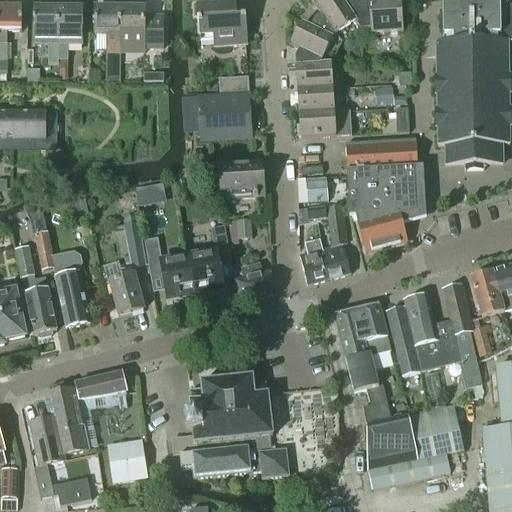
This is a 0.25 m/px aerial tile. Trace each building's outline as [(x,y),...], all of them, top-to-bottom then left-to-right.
[(301,26),(290,49),(298,53),(295,60),(295,70),(330,68),(320,68),(319,66),(332,40),(353,26),(354,25),(342,4),(343,4),(342,3),(340,0),(327,0),(315,9),(321,17),(313,23),(309,30),(301,26)] [(343,4),(342,4),(354,25),(353,26),(358,33),(369,32),(370,37),(402,35),(400,0),(384,1),(383,0),(369,0),(370,2),(343,4)] [(235,7),(196,10),(198,44),(211,43),(212,50),(246,47),(244,20),(236,21),(235,7)] [(20,9),(0,9),(0,76),(5,76),(5,34),(20,34),(20,9)] [(58,9),(33,9),(33,46),(48,46),(47,66),(48,66),(57,66),(58,66),(58,62),(58,9)] [(82,10),(58,9),(58,62),(66,62),(67,62),(67,58),(69,58),(69,53),(67,53),(67,47),(82,47),(82,10)] [(511,9),(443,11),(444,36),(444,48),(509,46),(509,55),(511,54),(511,9)] [(94,10),(93,37),(95,37),(95,54),(105,54),(105,55),(109,55),(109,64),(118,65),(118,55),(118,48),(118,10),(94,10)] [(143,11),(118,10),(118,48),(142,48),(142,56),(143,56),(143,51),(162,51),(163,19),(143,19),(143,11)] [(444,48),(436,48),(436,65),(437,81),(436,81),(436,100),(437,100),(438,114),(437,114),(437,132),(438,132),(438,149),(446,149),(446,151),(446,168),(464,168),(484,167),(505,167),(505,151),(505,147),(511,147),(511,131),(511,130),(511,126),(511,112),(510,98),(511,98),(511,79),(510,79),(510,69),(509,55),(509,46),(444,48)] [(330,68),(295,70),(297,94),(332,92),(330,68)] [(410,75),(398,76),(399,88),(411,87),(410,75)] [(162,76),(154,76),(154,84),(162,85),(162,76)] [(247,80),(217,82),(219,99),(248,97),(247,80)] [(390,90),(374,91),(375,107),(406,105),(405,99),(390,100),(390,90)] [(332,92),(297,94),(298,118),(333,115),(332,92)] [(219,99),(195,101),(198,146),(251,142),(248,97),(219,99)] [(407,112),(395,112),(395,124),(407,124),(407,112)] [(299,129),(296,129),(297,140),(300,140),(300,142),(335,140),(351,139),(349,114),(333,115),(298,118),(299,129)] [(45,116),(0,115),(0,151),(32,151),(32,142),(45,143),(45,117),(48,117),(48,116),(45,116)] [(407,124),(395,124),(396,136),(408,136),(407,124)] [(408,143),(345,147),(346,174),(352,174),(416,170),(415,153),(415,143),(408,143)] [(260,166),(217,169),(219,203),(263,199),(260,166)] [(352,174),(346,174),(346,180),(347,186),(383,184),(389,206),(397,205),(398,220),(399,220),(400,222),(401,227),(402,228),(425,222),(422,170),(416,170),(352,174)] [(383,184),(347,186),(348,219),(354,218),(364,256),(405,245),(406,244),(402,228),(401,227),(400,222),(399,220),(398,220),(397,205),(389,206),(383,184)] [(321,187),(305,188),(306,207),(322,206),(321,187)] [(146,190),(135,192),(137,208),(149,206),(146,190)] [(78,199),(63,202),(69,231),(84,228),(78,199)] [(39,204),(23,211),(30,225),(32,238),(34,238),(46,235),(39,204)] [(321,253),(318,254),(325,283),(349,277),(341,248),(345,247),(340,205),(334,205),(335,210),(326,211),(331,251),(321,253)] [(323,206),(306,209),(308,223),(325,220),(323,206)] [(235,223),(227,224),(228,233),(228,246),(229,246),(236,246),(236,242),(249,241),(249,223),(235,223)] [(137,226),(123,229),(131,270),(144,267),(137,226)] [(214,254),(187,259),(194,300),(222,295),(218,269),(230,267),(224,229),(210,232),(214,254)] [(46,235),(34,238),(37,253),(49,251),(46,235)] [(157,240),(143,243),(149,282),(161,280),(166,305),(194,300),(187,259),(161,263),(157,240)] [(306,257),(298,259),(306,288),(325,283),(318,254),(321,253),(320,247),(305,251),(306,257)] [(27,250),(14,253),(23,297),(32,338),(55,334),(45,286),(44,281),(34,283),(27,250)] [(49,251),(37,253),(40,273),(52,271),(51,261),(49,251)] [(73,256),(51,261),(52,271),(65,331),(90,326),(78,275),(78,273),(82,268),(80,261),(73,256)] [(117,265),(101,270),(106,288),(108,287),(117,318),(143,311),(134,277),(130,278),(128,271),(120,274),(117,265)] [(242,282),(234,284),(239,306),(274,296),(269,275),(262,277),(260,267),(240,272),(242,282)] [(511,268),(492,274),(504,315),(511,312),(511,268)] [(492,274),(469,280),(471,286),(481,322),(504,315),(492,274)] [(429,297),(403,303),(405,310),(420,375),(431,372),(458,366),(465,392),(472,391),(482,388),(481,384),(477,366),(469,334),(471,333),(461,289),(442,293),(443,294),(450,324),(436,327),(429,297)] [(0,348),(3,348),(2,345),(24,341),(18,313),(21,312),(18,294),(0,297),(0,348)] [(379,307),(357,312),(368,359),(370,359),(391,354),(379,307)] [(403,310),(386,314),(396,353),(402,379),(418,375),(403,310)] [(357,312),(334,318),(354,395),(366,392),(368,408),(361,410),(367,427),(391,421),(382,387),(378,388),(370,359),(368,359),(357,312)] [(483,330),(472,333),(480,360),(491,357),(483,330)] [(502,432),(483,434),(489,511),(511,511),(511,369),(496,371),(502,432)] [(76,392),(46,399),(49,414),(50,422),(52,430),(58,429),(64,458),(88,454),(87,450),(78,409),(112,401),(113,403),(118,409),(121,411),(126,410),(124,398),(126,398),(121,378),(119,377),(75,387),(76,392)] [(180,447),(177,447),(179,458),(180,473),(191,472),(192,483),(259,476),(260,483),(289,480),(286,453),(271,454),(269,440),(269,439),(271,439),(271,438),(272,438),(267,398),(267,397),(265,398),(264,386),(253,388),(252,382),(252,380),(201,385),(202,393),(191,394),(189,394),(190,405),(189,405),(189,406),(188,406),(189,409),(190,418),(194,418),(195,434),(192,434),(192,436),(192,440),(193,444),(193,446),(180,447)] [(454,409),(407,419),(417,464),(444,458),(463,453),(454,409)] [(190,418),(183,419),(183,422),(185,422),(186,432),(184,432),(184,435),(192,434),(195,434),(194,418),(190,418)] [(407,419),(367,428),(367,475),(417,464),(407,419)] [(50,422),(31,426),(39,470),(35,471),(33,471),(40,503),(53,500),(46,468),(65,464),(64,458),(58,429),(52,430),(50,422)] [(110,467),(109,467),(112,486),(114,486),(136,483),(140,482),(143,482),(147,481),(146,476),(141,444),(121,448),(124,465),(110,467)] [(417,464),(367,475),(371,494),(448,477),(444,458),(417,464)] [(1,473),(0,501),(17,502),(17,474),(1,473)] [(0,501),(0,511),(16,511),(17,502),(0,501)]
